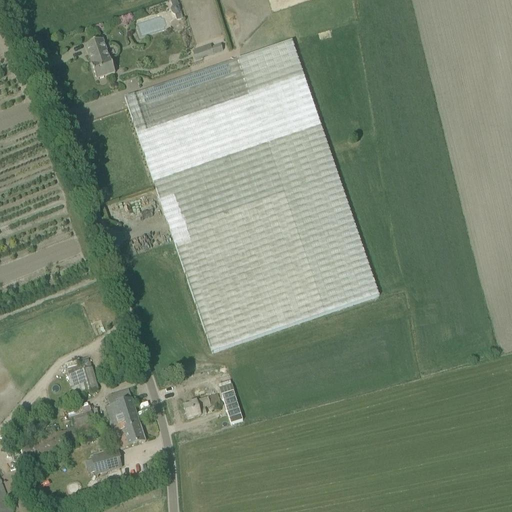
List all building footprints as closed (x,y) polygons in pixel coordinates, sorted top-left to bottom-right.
[(172,15),(174,16),(176,22),(182,20),(180,14),(179,14),(180,12),(179,8),(176,7),(178,6),(176,0),(170,2),(172,8),(171,11),(172,15)] [(102,41),(85,46),(92,66),(91,66),(96,81),(115,74),(109,59),(108,59),(102,41)] [(379,297),(292,43),(238,61),(133,96),(124,100),(211,355),(325,316),(379,297)] [(222,52),(220,46),(193,55),(195,61),(222,52)] [(77,128),(80,142),(95,139),(93,125),(77,128)] [(70,381),(69,382),(73,397),(97,391),(90,364),(67,371),(70,381)] [(114,434),(115,434),(117,441),(120,451),(145,443),(128,391),(107,398),(110,407),(106,408),(109,417),(114,434)] [(214,396),(207,398),(210,407),(217,405),(214,396)] [(204,409),(210,407),(207,398),(198,401),(189,404),(189,406),(183,407),(187,421),(206,415),(204,409)] [(10,450),(15,464),(78,443),(105,434),(101,420),(94,423),(91,413),(71,420),(74,429),(72,430),(72,429),(10,450)] [(120,460),(117,451),(91,459),(96,476),(121,469),(118,461),(120,460)] [(0,511),(11,511),(0,482),(0,511)]
